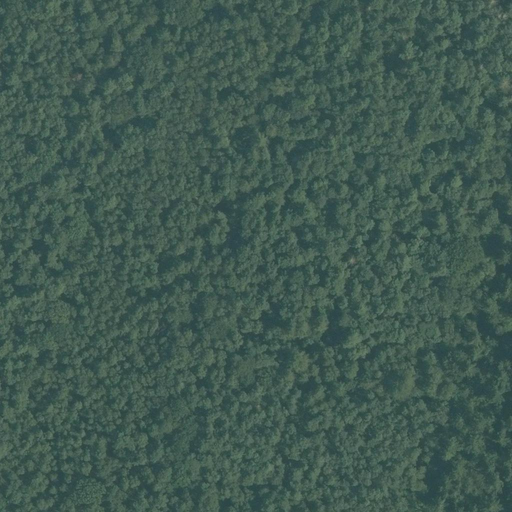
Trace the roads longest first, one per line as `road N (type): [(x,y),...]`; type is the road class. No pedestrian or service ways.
road 1 (track): [(179,511),(211,0)]
road 2 (track): [(397,511),(511,188)]
road 3 (track): [(443,379),(185,367)]
